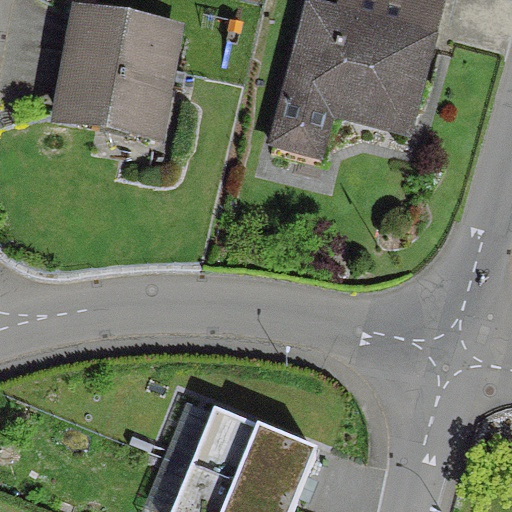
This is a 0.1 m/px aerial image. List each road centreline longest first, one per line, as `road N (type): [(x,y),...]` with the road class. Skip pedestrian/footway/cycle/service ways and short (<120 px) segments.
road 1 (residential): [(452,353),(252,307),(158,303),(45,316),(0,332)]
road 2 (residential): [(511,139),(452,353)]
road 3 (residential): [(452,353),(408,511)]
